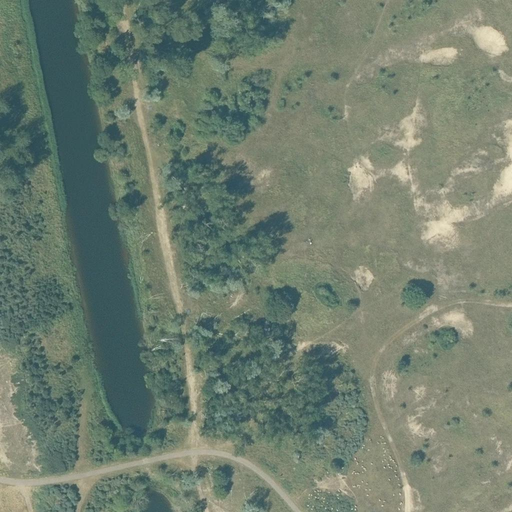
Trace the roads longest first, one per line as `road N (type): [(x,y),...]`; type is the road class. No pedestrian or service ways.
road 1 (track): [(193,452),(192,380),(118,0)]
road 2 (track): [(0,479),(47,481),(193,452)]
road 3 (track): [(193,452),(250,465),(298,511)]
